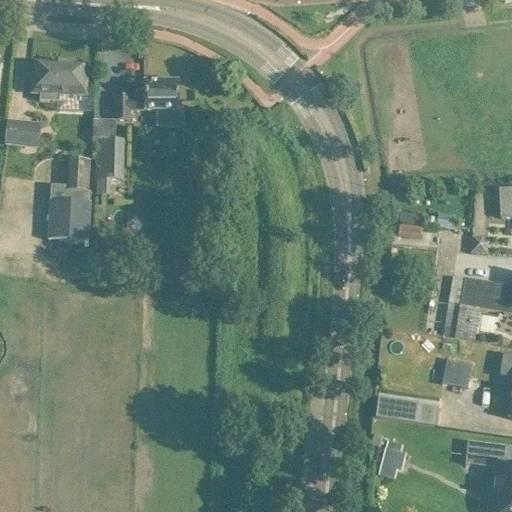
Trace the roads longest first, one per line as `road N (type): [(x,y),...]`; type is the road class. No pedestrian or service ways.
road 1 (secondary): [(347,263),(357,200),(351,166),(325,99),(305,73),(220,11),(168,0),(147,7)]
road 2 (secondary): [(147,7),(231,40),(289,87),(334,173),(347,263)]
road 3 (secondary): [(323,511),(347,263)]
